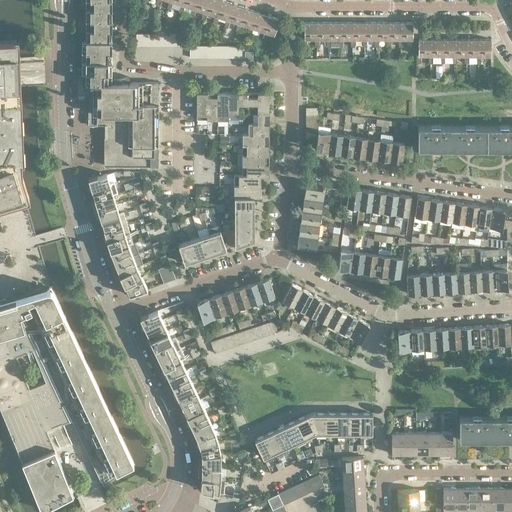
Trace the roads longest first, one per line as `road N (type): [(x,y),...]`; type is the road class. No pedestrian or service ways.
road 1 (tertiary): [(113,312),(65,166),(62,0)]
road 2 (residential): [(511,195),(291,165)]
road 3 (residential): [(494,10),(292,8)]
road 4 (tertiary): [(173,492),(172,436),(113,312)]
road 5 (residential): [(113,312),(279,259)]
road 6 (residential): [(380,473),(390,316)]
road 7 (residential): [(380,473),(511,468)]
road 8 (residential): [(279,259),(390,316)]
road 9 (residential): [(177,194),(179,72)]
road 10 (residential): [(390,316),(511,307)]
